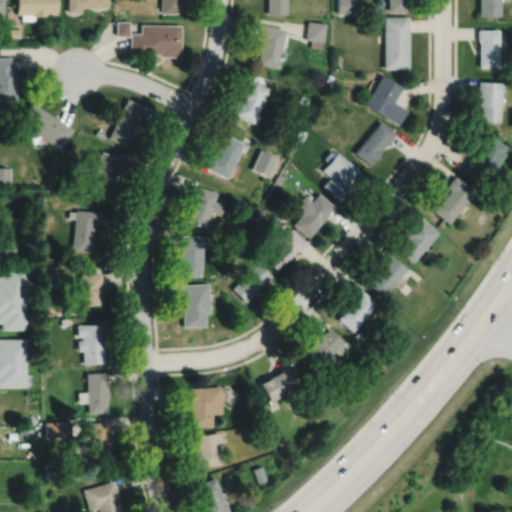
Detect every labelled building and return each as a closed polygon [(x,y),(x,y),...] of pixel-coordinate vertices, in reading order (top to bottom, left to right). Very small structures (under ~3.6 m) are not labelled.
[(14,0),(14,13),(19,13),(19,19),(32,19),(32,14),(45,14),(45,13),(54,13),(54,0),(14,0)] [(66,0),(66,11),(78,11),(79,5),(106,6),(106,0),(66,0)] [(159,0),(159,12),(178,12),(178,0),(159,0)] [(264,0),(264,13),(284,12),(284,0),(264,0)] [(335,0),(335,12),(357,12),(357,0),(335,0)] [(386,0),(387,10),(406,10),(406,0),(386,0)] [(477,0),(477,14),(498,14),(498,0),(477,0)] [(382,15),(382,68),(407,68),(407,15),(382,15)] [(114,20),(114,34),(127,34),(127,20),(114,20)] [(306,20),(304,38),(309,39),(308,46),(320,47),(321,40),(322,40),(324,22),(306,20)] [(259,22),(255,39),(258,40),(256,48),(257,48),(254,63),(273,67),(282,28),(259,22)] [(128,32),(128,55),(149,55),(149,53),(158,53),(158,55),(179,56),(179,24),(139,23),(139,32),(128,32)] [(8,28),(8,35),(18,35),(18,27),(8,28)] [(475,28),(476,40),(477,40),(477,66),(497,65),(496,28),(475,28)] [(0,56),(0,99),(14,99),(14,66),(10,66),(10,56),(0,56)] [(380,74),(362,104),(396,124),(405,108),(392,101),(400,86),(380,74)] [(247,78),(237,99),(239,100),(232,114),(250,122),(266,87),(247,78)] [(476,80),(474,104),(480,105),(478,119),(498,121),(501,82),(476,80)] [(299,95),(297,101),(305,104),(308,97),(299,95)] [(124,97),(106,137),(124,145),(135,120),(141,122),(147,108),(124,97)] [(28,101),(15,121),(17,122),(12,130),(33,143),(37,135),(58,149),(71,129),(28,101)] [(379,120),(352,151),(368,164),(381,149),(380,149),(394,132),(379,120)] [(299,127),(293,136),(300,140),(305,130),(299,127)] [(96,128),(93,133),(101,136),(103,131),(96,128)] [(223,134),(216,148),(215,147),(211,156),(208,155),(202,167),(224,177),(241,143),(223,134)] [(488,135),(472,160),(468,157),(461,168),(476,178),(478,175),(484,178),(493,164),(496,166),(503,153),(501,151),(505,145),(488,135)] [(259,149),(250,168),(266,176),(275,156),(259,149)] [(100,151),(87,189),(107,196),(120,157),(100,151)] [(335,151),(320,169),(328,176),(320,186),(336,199),(359,172),(335,151)] [(0,167),(0,183),(8,184),(8,167),(0,167)] [(277,174),(273,181),(278,184),(282,177),(277,174)] [(452,175),(444,185),(448,188),(446,190),(448,191),(431,211),(446,223),(472,192),(452,175)] [(196,186),(184,221),(203,227),(208,211),(218,214),(221,204),(212,201),(215,192),(196,186)] [(303,195),(292,208),(299,214),(291,224),(307,237),(333,206),(317,192),(310,201),(303,195)] [(243,203),(240,210),(248,213),(251,206),(243,203)] [(257,208),(253,215),(258,218),(262,211),(257,208)] [(74,209),(74,211),(67,211),(67,217),(73,218),(69,250),(89,252),(92,224),(101,225),(102,212),(74,209)] [(417,216),(401,234),(405,237),(395,249),(410,262),(436,232),(417,216)] [(276,228),(263,241),(270,247),(261,256),(275,270),(295,250),(296,251),(304,243),(289,228),(283,234),(276,228)] [(180,235),(178,274),(198,276),(200,248),(205,248),(205,236),(180,235)] [(222,238),(220,244),(231,246),(232,240),(222,238)] [(389,256),(365,284),(380,297),(404,269),(389,256)] [(256,262),(229,288),(243,302),(269,276),(256,262)] [(47,265),(46,279),(56,279),(57,265),(47,265)] [(0,330),(22,330),(22,270),(0,269),(0,330)] [(78,274),(79,293),(80,293),(80,305),(99,304),(99,292),(100,292),(99,273),(78,274)] [(179,285),(179,297),(180,297),(181,316),(180,316),(181,327),(203,326),(202,313),(208,312),(206,283),(179,285)] [(359,290),(335,319),(350,332),(374,303),(359,290)] [(75,325),(75,336),(80,336),(80,340),(76,340),(76,350),(81,350),(81,364),(102,363),(102,348),(104,348),(102,323),(75,325)] [(328,325),(322,331),(320,329),(309,341),(311,343),(302,352),(316,366),(333,348),(338,352),(345,344),(341,340),(342,339),(328,325)] [(351,337),(358,343),(364,337),(357,330),(351,337)] [(0,339),(0,387),(22,388),(23,339),(0,339)] [(258,381),(268,399),(295,384),(284,366),(258,381)] [(84,371),(86,389),(76,390),(77,400),(86,400),(87,411),(106,410),(106,396),(107,396),(105,370),(84,371)] [(302,385),(307,391),(313,386),(308,380),(302,385)] [(184,386),(185,402),(189,402),(189,409),(191,409),(192,424),(211,423),(210,411),(220,410),(218,384),(184,386)] [(42,420),(43,435),(69,434),(68,419),(42,420)] [(88,421),(88,433),(80,433),(81,447),(89,446),(90,459),(109,458),(108,444),(110,444),(109,428),(107,428),(107,420),(88,421)] [(258,429),(260,438),(266,437),(265,428),(258,429)] [(6,430),(6,437),(14,438),(15,431),(6,430)] [(195,433),(197,446),(185,448),(188,467),(219,462),(214,430),(195,433)] [(251,467),(256,481),(265,477),(260,464),(251,467)] [(43,467),(43,475),(61,474),(61,467),(43,467)] [(223,474),(227,485),(233,483),(229,472),(223,474)] [(195,482),(201,498),(200,499),(202,505),(199,506),(201,511),(228,511),(224,500),(223,500),(214,476),(195,482)] [(82,488),(88,509),(97,506),(98,511),(122,511),(112,479),(82,488)]
